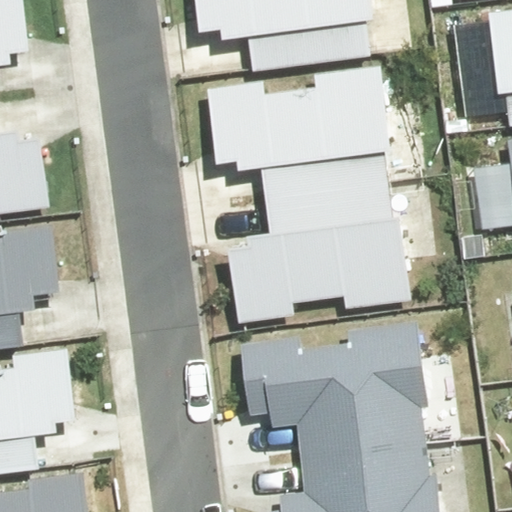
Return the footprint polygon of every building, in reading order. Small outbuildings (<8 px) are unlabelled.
[(0,0),(0,209),(0,210),(3,228),(69,221),(60,134),(2,140),(0,118),(0,57),(39,53),(32,0),(0,0)] [(261,59),(386,46),(380,0),(204,0),(207,22),(227,20),(227,27),(258,24),(261,59)] [(428,312),(401,71),(332,78),(334,95),(281,101),(279,83),(234,88),(243,167),(289,162),(298,244),(241,250),(250,337),(317,329),(315,311),(348,307),(350,321),(428,312)] [(0,353),(25,351),(21,315),(51,312),(51,305),(70,303),(62,225),(3,232),(4,241),(0,241),(0,353)] [(452,511),(431,322),(363,330),(365,347),(311,353),(309,334),(265,339),(274,418),(319,413),(329,495),(271,502),(272,511),(452,511)] [(0,484),(45,480),(41,445),(71,442),(71,434),(90,432),(82,355),(23,361),(24,370),(0,372),(0,484)] [(7,493),(0,494),(0,511),(105,511),(102,484),(51,489),(53,507),(9,511),(7,493)]
